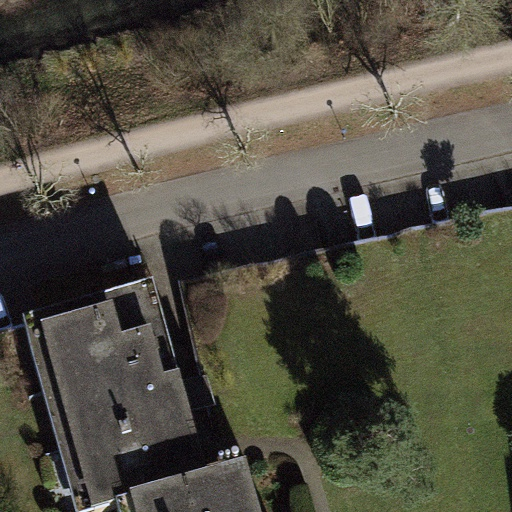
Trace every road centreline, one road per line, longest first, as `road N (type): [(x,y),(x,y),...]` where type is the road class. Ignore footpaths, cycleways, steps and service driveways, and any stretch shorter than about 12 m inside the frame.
road 1 (track): [(0,184),(100,153),(511,57)]
road 2 (residential): [(511,132),(0,253)]
